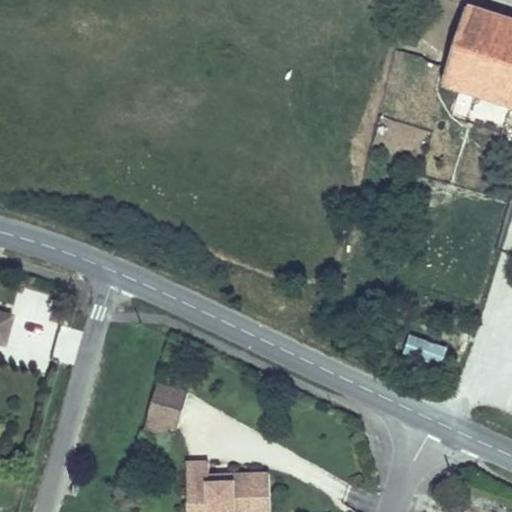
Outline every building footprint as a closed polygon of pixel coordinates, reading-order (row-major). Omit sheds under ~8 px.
[(511,23),(467,9),(443,81),(511,102),(511,23)] [(0,348),(4,350),(13,317),(0,313),(0,348)] [(191,386),(163,378),(153,414),(176,420),(183,421),(191,386)] [(153,414),(150,425),(172,431),(176,420),(153,414)] [(195,455),(196,511),(279,511),(278,469),(243,469),(243,475),(220,475),(218,455),(195,455)]
